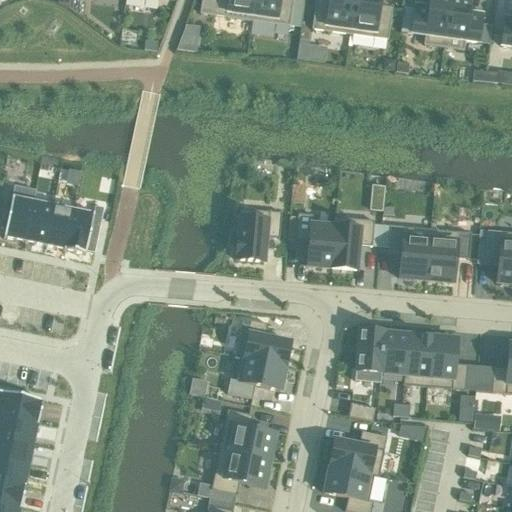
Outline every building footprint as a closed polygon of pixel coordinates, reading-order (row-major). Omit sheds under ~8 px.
[(201,0),(199,16),(251,23),(253,0),(201,0)] [(253,0),(251,23),(288,28),(299,29),(303,0),(253,0)] [(315,0),(311,31),(349,36),(353,0),(327,0),(328,1),(323,0),(315,0)] [(353,0),(349,36),(387,42),(391,10),(378,8),(379,0),(353,0)] [(443,50),(449,0),(429,0),(428,8),(415,7),(414,11),(403,9),(400,34),(424,37),(422,47),(443,50)] [(449,0),(443,50),(463,52),(464,43),(488,46),(490,29),(480,27),(481,16),(468,14),(470,1),(465,0),(449,0)] [(511,49),(511,20),(504,19),(500,48),(511,49)] [(145,42),(143,52),(155,54),(157,44),(145,42)] [(298,47),(296,61),(306,62),(308,48),(298,47)] [(383,65),(382,72),(392,73),(394,63),(387,62),(383,65)] [(397,64),(395,74),(407,76),(408,66),(397,64)] [(484,84),(485,74),(473,73),(472,83),(484,84)] [(485,74),(484,84),(496,85),(496,75),(485,74)] [(11,199),(3,240),(24,244),(32,204),(11,199)] [(32,204),(24,244),(44,248),(52,208),(32,204)] [(52,208),(44,248),(64,253),(72,212),(52,208)] [(93,216),(92,220),(100,221),(102,210),(94,208),(93,216)] [(239,211),(235,262),(263,264),(265,239),(279,241),(281,215),(239,211)] [(72,212),(64,253),(85,257),(85,253),(88,242),(90,231),(92,220),(93,216),(72,212)] [(297,216),(294,242),(307,243),(306,268),(330,270),(335,224),(334,224),(311,222),(312,217),(297,216)] [(335,224),(330,270),(355,272),(358,247),(371,249),(373,223),(334,219),(334,224),(335,224)] [(92,220),(90,231),(98,232),(100,221),(92,220)] [(389,228),(387,254),(400,255),(398,280),(425,283),(429,232),(389,228)] [(90,231),(88,242),(95,243),(98,232),(90,231)] [(429,232),(425,283),(452,285),(454,260),(468,261),(470,235),(429,232)] [(511,235),(486,233),(484,259),(497,260),(495,285),(511,286),(511,235)] [(88,242),(85,253),(93,255),(95,243),(88,242)] [(242,321),(234,358),(284,369),(289,344),(264,339),(267,326),(242,321)] [(355,373),(354,383),(378,385),(378,375),(382,335),(384,335),(384,334),(358,332),(355,373)] [(382,335),(378,375),(402,377),(403,378),(407,337),(384,335),(382,335)] [(402,377),(402,387),(427,389),(431,339),(407,337),(403,378),(402,377)] [(431,339),(427,389),(464,392),(466,367),(453,366),(455,342),(431,339)] [(493,369),(490,395),(511,396),(511,346),(508,346),(506,370),(493,369)] [(229,381),(226,396),(251,401),(254,388),(279,393),(284,369),(234,358),(234,359),(238,360),(234,382),(229,381)] [(0,394),(0,417),(37,426),(42,403),(0,394)] [(350,405),(347,419),(372,424),(374,410),(350,405)] [(392,418),(400,419),(401,407),(393,406),(392,418)] [(401,407),(400,419),(408,420),(409,408),(401,407)] [(227,413),(218,452),(268,463),(274,436),(249,431),(252,418),(227,413)] [(474,416),(473,430),(481,431),(482,417),(474,416)] [(0,417),(0,439),(33,447),(37,426),(0,417)] [(334,441),(328,468),(373,478),(372,478),(377,479),(386,439),(360,433),(358,446),(334,441)] [(0,439),(0,461),(29,468),(33,447),(0,439)] [(468,449),(467,457),(478,459),(480,452),(468,449)] [(218,452),(210,492),(235,498),(238,484),(263,490),(268,463),(218,452)] [(0,461),(0,483),(24,489),(29,468),(0,461)] [(328,468),(323,495),(346,500),(343,511),(370,511),(372,504),(367,503),(372,478),(373,478),(328,468)] [(464,471),(462,479),(474,482),(475,474),(464,471)] [(0,483),(0,505),(20,510),(24,489),(0,483)] [(459,494),(458,501),(469,504),(471,496),(459,494)]
